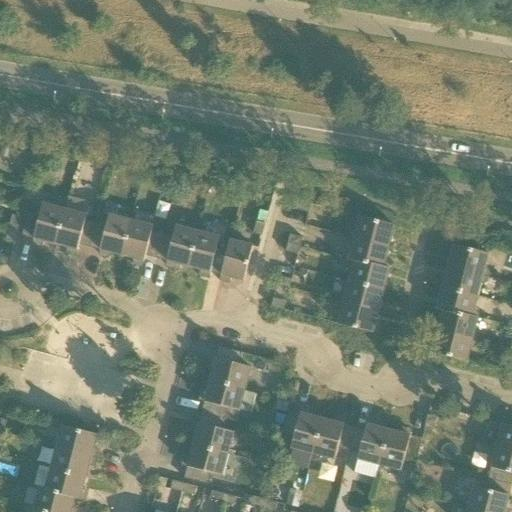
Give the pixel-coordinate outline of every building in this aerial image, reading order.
[(0,149),(0,156),(9,158),(11,150),(1,147),(0,149)] [(26,187),(23,200),(32,202),(35,189),(26,187)] [(297,210),(310,213),(312,204),(299,201),(297,210)] [(40,216),(29,213),(28,217),(23,236),(35,240),(34,242),(36,246),(43,248),(45,242),(56,245),(65,210),(44,204),(40,216)] [(90,248),(96,224),(86,221),(87,216),(65,210),(56,245),(68,248),(66,254),(73,256),(77,253),(79,245),(90,248)] [(10,227),(18,230),(21,218),(13,215),(10,227)] [(123,256),(132,221),(110,215),(107,227),(96,224),(90,248),(101,250),(100,253),(103,257),(110,259),(111,253),(123,256)] [(349,237),(390,248),(395,226),(360,217),(357,230),(354,229),(350,231),(349,237)] [(146,256),(157,259),(163,235),(149,231),(150,225),(132,221),(123,256),(134,259),(133,265),(140,267),(144,264),(146,256)] [(266,224),(265,224),(257,222),(253,234),(262,236),(266,224)] [(173,238),(163,235),(157,259),(167,261),(167,264),(169,268),(176,270),(178,264),(189,267),(198,232),(176,226),(173,238)] [(15,242),(18,230),(10,227),(7,240),(15,242)] [(227,252),(219,250),(217,249),(220,238),(198,232),(189,267),(201,270),(199,276),(206,278),(210,276),(211,273),(213,273),(222,276),(227,252)] [(301,247),(303,238),(291,235),(288,243),(301,247)] [(353,246),(349,259),(384,268),(385,267),(390,248),(349,237),(347,241),(350,245),(353,246)] [(227,252),(222,276),(220,281),(227,283),(231,281),(232,278),(244,281),(254,246),(231,240),(227,252)] [(299,255),(301,247),(288,243),(286,252),(299,255)] [(448,267),(489,277),(490,272),(489,268),(485,268),(489,254),(454,245),(448,267)] [(384,268),(349,259),(348,264),(350,268),(353,268),(350,282),(385,291),(390,269),(385,267),(384,268)] [(488,282),(489,277),(448,267),(443,288),(478,297),(482,284),(485,284),(488,282)] [(290,288),(292,280),(280,277),(278,285),(290,288)] [(379,312),(385,291),(350,282),(346,295),(344,294),(340,296),(339,301),(379,312)] [(444,310),(478,319),(479,314),(478,310),(475,310),(478,297),(443,288),(437,310),(443,312),(444,310)] [(284,310),(287,302),(274,298),(272,307),(284,310)] [(374,334),(379,312),(339,301),(337,306),(339,309),(342,310),(339,325),(374,334)] [(443,312),(438,331),(479,341),(480,337),(477,333),(475,332),(478,319),(444,310),(443,312)] [(477,347),(479,341),(438,331),(432,353),(467,362),(471,348),(474,348),(477,347)] [(240,365),(243,353),(220,347),(217,359),(214,358),(210,360),(208,367),(214,369),(211,381),(246,390),(251,368),(240,365)] [(240,411),(246,390),(211,381),(208,392),(202,391),(200,397),(202,401),(205,402),(202,413),(226,419),(228,408),(240,411)] [(314,454),(323,420),(311,416),(312,411),(306,409),(302,411),(301,414),(289,411),(284,434),(295,437),(291,449),(314,454)] [(223,429),(226,419),(202,413),(200,424),(197,423),(193,425),(191,432),(197,434),(194,445),(228,454),(234,433),(223,429)] [(274,423),(284,425),(286,416),(277,413),(274,423)] [(428,415),(428,416),(425,428),(434,430),(437,417),(428,415)] [(349,451),(355,428),(344,425),(345,422),(343,418),(336,417),(334,422),(323,420),(314,454),(335,460),(338,448),(349,451)] [(380,465),(389,430),(378,427),(379,422),(372,420),(368,422),(366,431),(355,428),(349,451),(360,454),(358,459),(380,465)] [(511,426),(503,425),(497,446),(511,450),(511,426)] [(57,448),(98,458),(99,452),(97,448),(94,448),(98,435),(63,426),(57,448)] [(389,430),(380,465),(402,471),(405,460),(416,463),(422,439),(411,436),(412,433),(409,429),(402,428),(401,433),(389,430)] [(223,476),(228,454),(194,445),(191,457),(185,455),(183,462),(185,467),(188,467),(185,479),(208,485),(211,473),(223,476)] [(511,450),(497,446),(489,479),(511,485),(511,450)] [(96,464),(98,458),(57,448),(52,469),(86,478),(89,466),(92,467),(96,464)] [(83,489),(86,478),(52,469),(47,488),(46,490),(75,497),(75,498),(86,501),(88,494),(86,490),(83,489)] [(506,508),(511,486),(511,485),(489,479),(486,490),(474,487),(469,508),(482,511),(510,511),(509,509),(506,508)] [(171,489),(183,492),(185,484),(173,481),(171,489)] [(185,484),(183,492),(195,496),(197,488),(185,484)] [(40,487),(35,508),(35,509),(45,511),(76,511),(75,510),(72,509),(75,498),(75,497),(46,490),(47,488),(40,487)] [(223,502),(225,494),(213,490),(210,499),(223,502)] [(225,494),(223,502),(235,505),(237,497),(225,494)] [(263,508),(265,499),(253,496),(251,505),(263,508)] [(265,499),(263,508),(276,511),(278,502),(265,499)]
